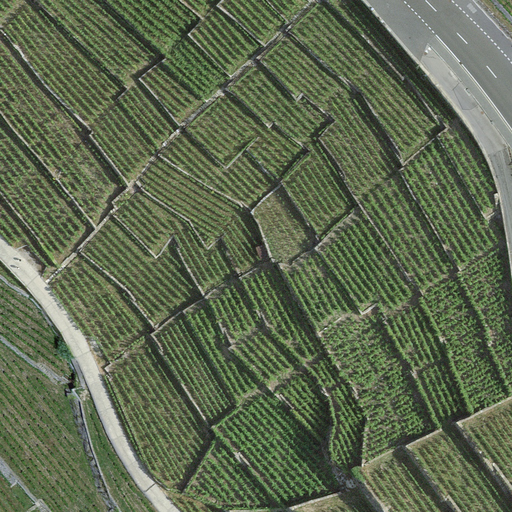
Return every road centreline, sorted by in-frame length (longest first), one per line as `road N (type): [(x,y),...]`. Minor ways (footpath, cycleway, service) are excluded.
road 1 (track): [(0,244),(69,328),(118,439),(171,511)]
road 2 (track): [(511,208),(497,152),(418,46),(405,0)]
road 3 (tertiary): [(424,0),(511,97)]
